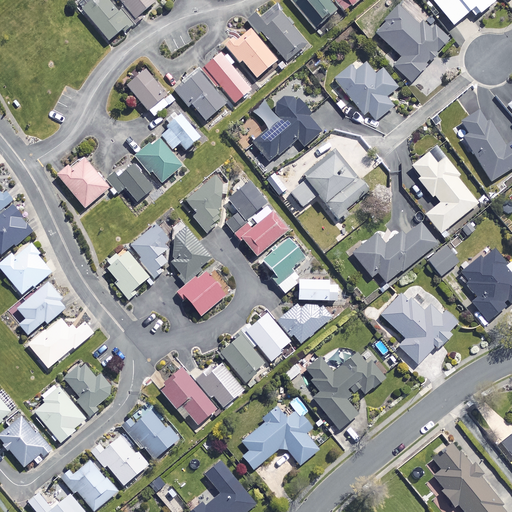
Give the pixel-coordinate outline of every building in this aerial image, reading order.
[(120,16),(106,0),(98,0),(83,12),(109,44),(130,28),(120,16)] [(116,0),(126,12),(120,16),(130,28),(158,5),(153,0),(116,0)] [(337,14),(325,0),(294,0),(291,3),(315,32),(337,14)] [(363,0),(332,0),(345,15),(363,0)] [(430,0),(453,28),(471,14),(476,20),(495,5),(490,0),(430,0)] [(431,38),(399,9),(375,35),(401,60),(393,68),(412,85),(428,67),(426,66),(449,41),(438,31),(431,38)] [(306,47),(281,14),(259,31),(285,64),(306,47)] [(277,65),(250,31),(227,49),(240,65),(243,63),(257,81),(277,65)] [(251,92),(221,58),(204,72),(235,107),(251,92)] [(375,76),(367,66),(356,75),(351,69),(335,81),(364,118),(368,114),(375,123),(394,109),(386,99),(397,90),(382,71),(375,76)] [(172,104),(145,73),(127,89),(154,120),(172,104)] [(226,107),(199,75),(177,93),(189,107),(191,105),(207,124),(226,107)] [(301,104),(287,98),(278,106),(275,115),(281,123),(252,145),(266,163),(277,154),(280,158),(299,143),(303,148),(321,134),(309,119),(311,117),(301,104)] [(511,171),(511,140),(504,146),(481,111),(455,127),(491,184),(511,171)] [(201,141),(181,118),(160,135),(173,151),(180,145),(187,152),(201,141)] [(181,169),(159,141),(135,159),(148,175),(151,173),(161,186),(181,169)] [(437,167),(429,156),(412,169),(420,179),(418,181),(438,207),(426,217),(440,235),(477,206),(456,180),(459,177),(446,160),(437,167)] [(369,194),(335,157),(288,200),(300,214),(318,198),(339,221),(369,194)] [(109,191),(85,162),(72,173),(68,168),(57,177),(85,211),(109,191)] [(153,192),(133,168),(119,181),(114,175),(105,184),(115,196),(124,189),(137,205),(153,192)] [(219,224),(223,179),(219,173),(205,184),(206,186),(185,203),(196,216),(193,217),(207,234),(219,224)] [(267,205),(250,185),(229,203),(247,223),(267,205)] [(2,198),(0,194),(0,211),(12,202),(6,194),(2,198)] [(32,235),(14,210),(0,219),(0,255),(1,257),(32,235)] [(252,232),(238,216),(227,224),(257,259),(287,234),(272,215),(252,232)] [(438,245),(418,221),(385,247),(376,236),(353,255),(372,279),(378,275),(387,286),(438,245)] [(173,248),(157,227),(131,248),(153,277),(167,266),(161,257),(173,248)] [(212,261),(186,231),(174,242),(181,250),(167,261),(187,283),(212,261)] [(305,261),(288,242),(263,265),(275,278),(271,281),(285,295),(300,281),(292,272),(305,261)] [(40,256),(32,246),(15,260),(12,257),(0,266),(0,269),(23,297),(51,274),(38,258),(40,256)] [(459,263),(447,249),(429,263),(441,278),(459,263)] [(511,305),(511,277),(494,252),(460,276),(478,300),(472,305),(486,324),(511,305)] [(149,281),(127,255),(108,271),(117,283),(115,285),(127,300),(149,281)] [(226,297),(206,275),(196,284),(193,281),(179,293),(202,319),(226,297)] [(329,283),(299,282),(299,302),(338,303),(338,288),(329,288),(329,283)] [(44,324),(46,326),(65,310),(58,302),(62,298),(51,284),(18,311),(26,321),(18,327),(27,338),(44,324)] [(423,314),(402,293),(380,316),(406,341),(399,349),(418,367),(435,348),(438,351),(452,337),(449,334),(458,324),(446,313),(441,318),(429,307),(423,314)] [(319,308),(296,307),(279,323),(299,346),(329,318),(319,308)] [(292,347),(267,316),(246,332),(272,364),(292,347)] [(77,330),(69,329),(61,321),(29,347),(49,371),(94,335),(85,324),(77,330)] [(265,367),(243,338),(222,355),(244,383),(265,367)] [(393,361),(378,343),(359,359),(357,356),(333,376),(320,360),(301,376),(318,396),(313,400),(340,432),(358,417),(346,402),(360,391),(365,397),(390,376),(384,368),(393,361)] [(95,381),(85,365),(64,378),(88,415),(116,397),(103,376),(95,381)] [(214,374),(211,370),(197,382),(223,411),(244,392),(221,368),(214,374)] [(216,412),(182,372),(160,391),(183,418),(187,415),(198,428),(216,412)] [(86,422),(59,389),(44,401),(47,404),(36,414),(61,445),(75,434),(73,432),(86,422)] [(0,424),(11,414),(0,400),(0,424)] [(287,421),(278,411),(242,443),(250,452),(243,459),(254,472),(277,451),(287,452),(301,467),(318,451),(305,436),(312,430),(296,413),(287,421)] [(177,443),(151,414),(136,428),(131,422),(122,430),(135,444),(137,442),(155,462),(177,443)] [(50,450),(22,418),(0,436),(0,440),(26,470),(50,450)] [(511,438),(502,447),(511,458),(511,438)] [(135,457),(121,439),(105,452),(99,446),(91,452),(105,470),(108,468),(124,488),(150,466),(140,453),(135,457)] [(473,471),(453,446),(432,462),(441,473),(432,480),(455,510),(459,508),(461,511),(503,511),(501,508),(503,507),(474,470),(473,471)] [(96,511),(117,493),(90,462),(73,477),(69,473),(62,480),(75,494),(77,493),(94,511),(96,511)] [(248,511),(255,507),(220,464),(204,477),(221,497),(206,509),(203,505),(194,511),(248,511)] [(52,511),(38,496),(29,504),(35,511),(83,511),(70,496),(52,511)]
